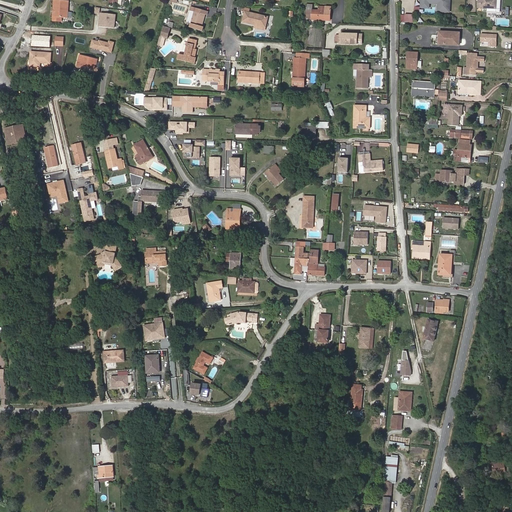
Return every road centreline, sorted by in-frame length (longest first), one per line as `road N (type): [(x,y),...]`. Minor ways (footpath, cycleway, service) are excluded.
road 1 (residential): [(309,291),(270,273),(256,201),(192,187),(137,117),(0,78)]
road 2 (residential): [(309,291),(231,406),(0,410)]
road 3 (secondary): [(428,511),(476,293)]
road 4 (secondary): [(476,293),(511,135)]
road 5 (unknown): [(98,407),(84,249)]
road 6 (residential): [(406,286),(394,140)]
road 7 (residential): [(394,140),(391,0)]
road 8 (unknown): [(182,406),(163,273)]
